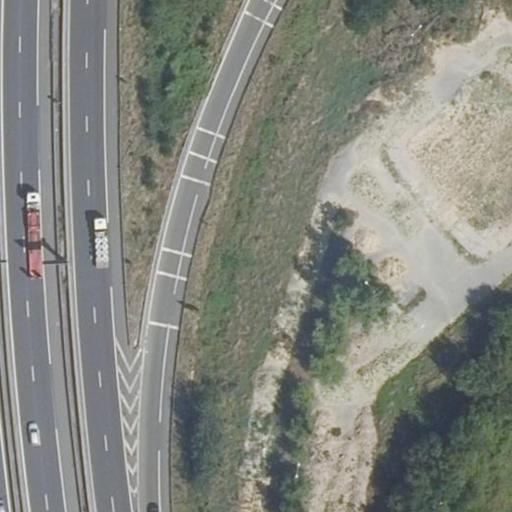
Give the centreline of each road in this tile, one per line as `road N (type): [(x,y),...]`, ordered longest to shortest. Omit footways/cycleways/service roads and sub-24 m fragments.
road 1 (trunk): [(153,511),(152,441),(170,282),(188,203),(265,0)]
road 2 (trunk): [(48,511),(20,175),(20,0)]
road 3 (motorway): [(114,511),(96,349),(86,0)]
